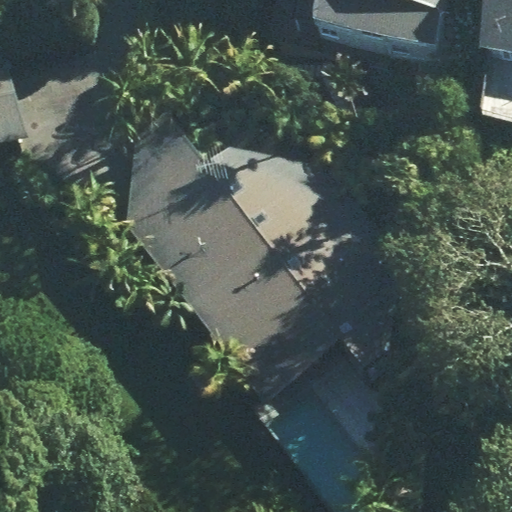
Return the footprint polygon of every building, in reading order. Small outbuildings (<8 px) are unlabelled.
[(464,0),(318,0),(314,51),(458,65),(464,0)] [(511,77),(511,0),(492,0),(483,74),(511,77)] [(8,68),(0,70),(0,177),(35,167),(8,68)] [(129,76),(68,74),(66,188),(127,190),(129,76)] [(282,132),(134,255),(267,416),(260,422),(334,511),(417,511),(454,482),(369,379),(439,321),(282,132)]
